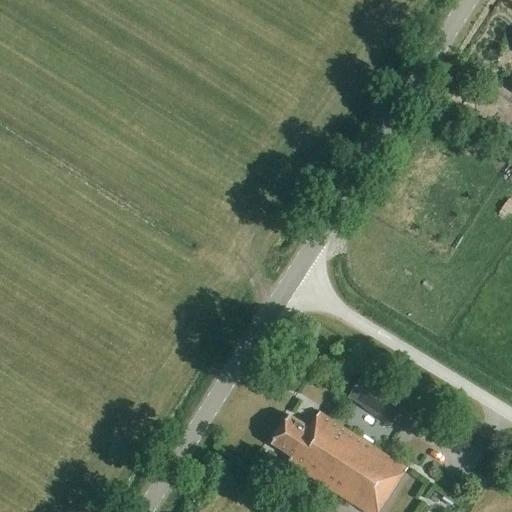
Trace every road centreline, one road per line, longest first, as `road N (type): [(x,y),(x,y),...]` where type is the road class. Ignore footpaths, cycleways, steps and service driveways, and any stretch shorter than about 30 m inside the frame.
road 1 (tertiary): [(290,282),(469,0)]
road 2 (tertiary): [(145,511),(290,282)]
road 3 (unclassified): [(511,416),(290,282)]
